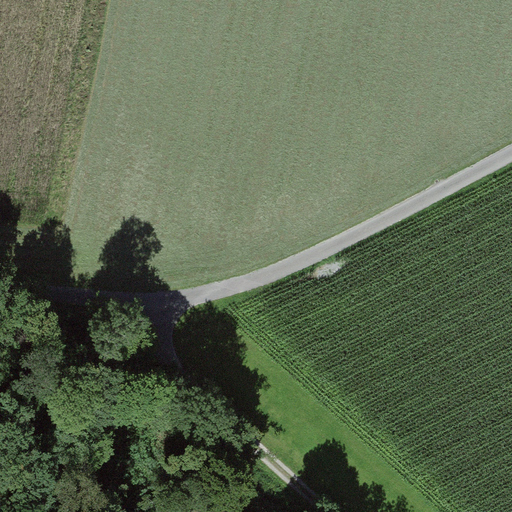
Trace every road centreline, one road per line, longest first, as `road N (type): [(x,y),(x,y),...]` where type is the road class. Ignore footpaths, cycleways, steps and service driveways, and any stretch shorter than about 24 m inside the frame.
road 1 (track): [(0,291),(127,302),(232,289),(363,233),(511,155)]
road 2 (track): [(332,511),(162,348),(127,302)]
